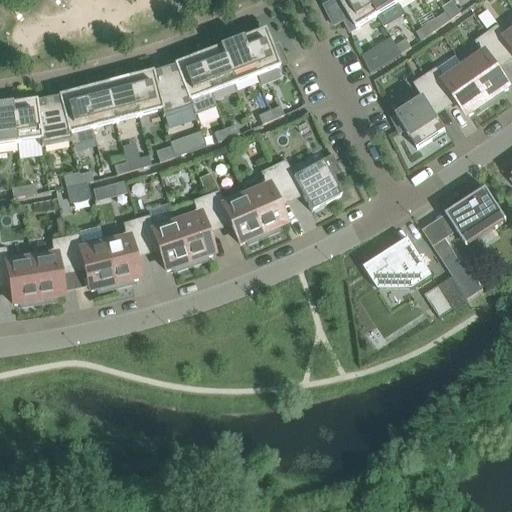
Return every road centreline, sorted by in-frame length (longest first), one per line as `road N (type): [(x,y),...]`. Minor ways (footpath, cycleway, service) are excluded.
road 1 (residential): [(396,209),(297,263),(177,309),(0,346)]
road 2 (residential): [(396,209),(318,50)]
road 3 (residential): [(511,135),(396,209)]
